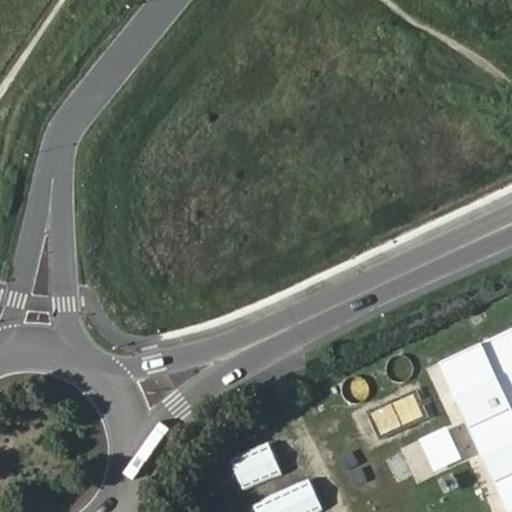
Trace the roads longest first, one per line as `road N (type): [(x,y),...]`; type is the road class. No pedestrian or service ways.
road 1 (secondary): [(286,329),(511,225)]
road 2 (unclassified): [(169,0),(78,111),(52,178)]
road 3 (secondary): [(131,468),(179,408),(286,329)]
road 4 (secondary): [(286,329),(103,377)]
road 5 (unclassified): [(74,357),(52,178)]
road 6 (unclassified): [(52,178),(0,343)]
